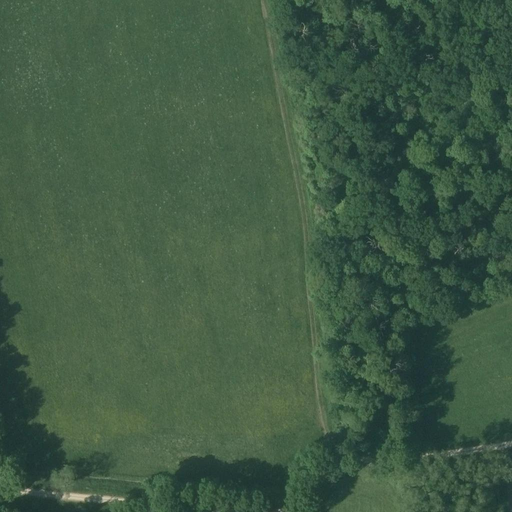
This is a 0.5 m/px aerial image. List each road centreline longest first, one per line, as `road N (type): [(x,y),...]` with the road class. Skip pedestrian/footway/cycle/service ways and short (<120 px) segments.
road 1 (track): [(269,511),(0,487)]
road 2 (track): [(511,446),(344,461)]
